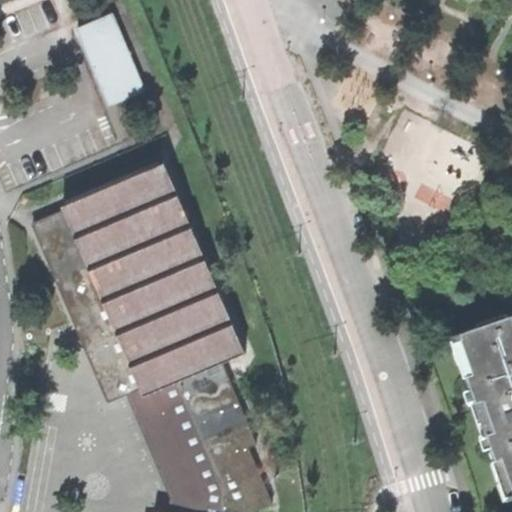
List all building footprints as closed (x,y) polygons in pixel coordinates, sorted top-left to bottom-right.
[(109,103),(143,89),(114,12),(79,26),(109,103)] [(252,511),(272,504),(249,447),(255,443),(222,363),(245,353),(163,158),(64,199),(67,207),(32,222),(109,401),(127,393),(170,497),(168,511),(252,511)] [(483,325),(464,332),(478,372),(469,375),(474,387),(479,400),(475,402),(475,404),(486,433),(486,435),(490,434),(494,446),(499,459),(507,457),(511,471),(511,315),(510,316),(509,311),(481,321),(483,325)] [(468,375),(469,375),(478,372),(464,332),(454,335),(458,344),(458,349),(459,356),(462,362),(465,366),(468,375)] [(472,405),(475,404),(475,402),(479,400),(474,387),(467,389),(472,405)] [(488,448),(494,446),(490,434),(486,435),(486,433),(483,434),(488,448)] [(511,499),(511,471),(507,457),(499,459),(498,460),(501,470),(500,475),(502,480),(505,486),(508,490),(511,499)]
